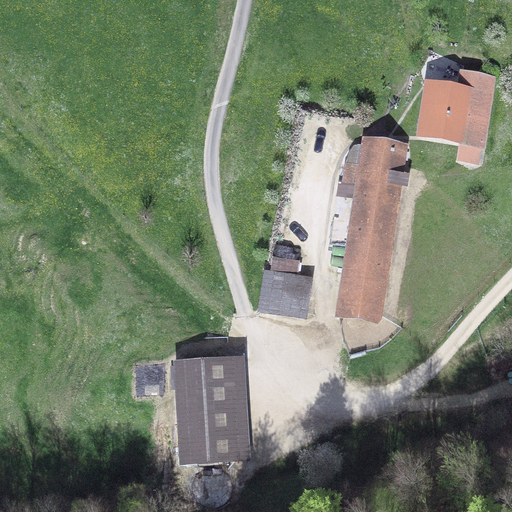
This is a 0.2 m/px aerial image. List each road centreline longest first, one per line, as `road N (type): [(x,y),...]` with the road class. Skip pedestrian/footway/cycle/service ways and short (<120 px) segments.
road 1 (track): [(253,344),(287,395),(314,408),(378,402),(420,375)]
road 2 (track): [(378,402),(470,399),(511,387)]
road 3 (track): [(511,280),(420,375)]
